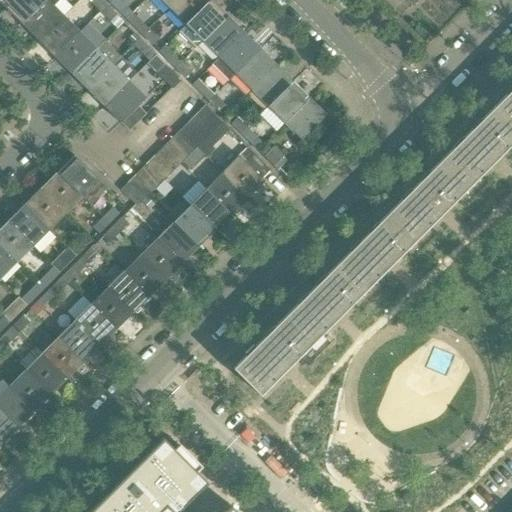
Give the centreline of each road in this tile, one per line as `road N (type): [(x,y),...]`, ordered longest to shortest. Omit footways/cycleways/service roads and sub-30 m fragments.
road 1 (residential): [(153,371),(394,127),(395,103)]
road 2 (residential): [(13,511),(153,371)]
road 3 (residential): [(153,371),(292,511)]
road 4 (residential): [(395,103),(426,92),(511,8)]
road 5 (residential): [(0,168),(52,115),(0,61)]
road 6 (residential): [(395,103),(303,0)]
